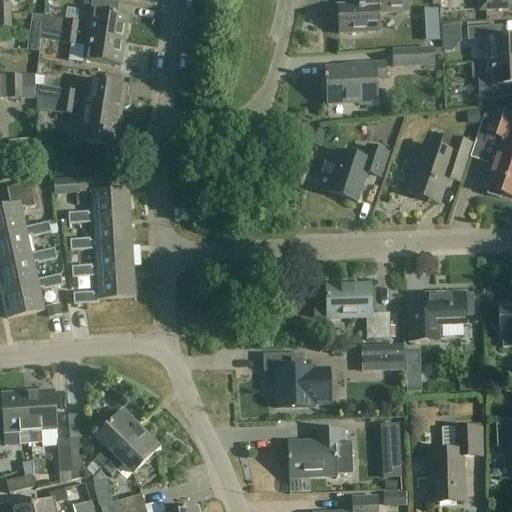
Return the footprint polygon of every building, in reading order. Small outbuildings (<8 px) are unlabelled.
[(378,15),(392,14),(409,14),(408,0),(359,0),(360,5),(338,6),(339,35),(379,33),(378,15)] [(426,0),(427,6),(418,7),(419,21),(437,19),(436,7),(439,7),(438,0),(426,0)] [(511,0),(479,0),(480,11),(511,9),(511,0)] [(0,17),(10,17),(10,5),(0,5),(0,17)] [(89,24),(66,21),(44,18),(42,30),(124,42),(128,16),(112,14),(91,11),(89,24)] [(10,17),(0,17),(0,28),(10,28),(10,17)] [(486,40),(488,64),(511,62),(511,38),(503,39),(502,27),(467,29),(467,41),(486,40)] [(124,42),(42,30),(41,41),(85,48),(83,62),(120,67),(124,42)] [(432,50),(393,52),(393,68),(433,66),(432,50)] [(511,62),(488,64),(488,76),(477,77),(479,100),(506,98),(505,87),(511,86),(511,62)] [(386,80),(385,64),(357,66),(357,68),(325,69),(327,106),(358,104),(358,106),(377,105),(376,81),(386,80)] [(0,88),(35,88),(35,76),(0,76),(0,88)] [(37,99),(61,102),(121,112),(122,110),(125,110),(129,108),(130,101),(127,97),(124,97),(125,86),(88,80),(86,94),(39,87),(37,99)] [(0,100),(22,100),(35,99),(35,88),(0,88),(0,124),(2,125),(1,114),(0,114),(0,100)] [(115,149),(121,112),(61,102),(59,114),(82,118),(80,131),(77,131),(76,143),(115,149)] [(487,108),(475,141),(483,144),(487,135),(505,142),(511,122),(511,106),(500,107),(499,112),(487,108)] [(469,148),(453,143),(442,139),(437,152),(424,147),(408,191),(437,201),(448,171),(459,175),(469,148)] [(487,195),(501,200),(502,195),(511,198),(511,148),(497,143),(490,165),(494,166),(486,190),(488,191),(487,195)] [(379,177),(387,153),(367,146),(362,160),(340,152),(327,193),(356,203),(366,172),(379,177)] [(78,179),(53,181),(54,196),(79,195),(78,179)] [(0,207),(0,235),(27,230),(27,228),(23,210),(36,207),(31,183),(8,188),(12,205),(0,207)] [(128,190),(91,192),(92,213),(68,214),(69,225),(93,224),(92,219),(130,217),(128,190)] [(92,219),(93,224),(94,239),(69,241),(70,252),(94,250),(94,247),(131,244),(130,217),(92,219)] [(50,222),(27,228),(27,230),(0,235),(0,264),(33,257),(33,254),(29,238),(53,233),(50,222)] [(94,247),(94,250),(95,266),(71,268),(72,279),(96,277),(96,274),(133,272),(131,244),(94,247)] [(0,264),(0,284),(2,292),(39,284),(39,280),(35,265),(59,259),(56,249),(33,254),(33,257),(0,264)] [(96,274),(96,277),(97,293),(73,294),(73,305),(99,304),(98,301),(134,299),(133,272),(96,274)] [(2,292),(8,319),(45,311),(41,291),(64,285),(62,275),(39,280),(39,284),(2,292)] [(371,286),(327,287),(327,302),(315,303),(315,320),(327,319),(327,321),(366,320),(367,341),(391,341),(390,314),(372,315),(371,286)] [(471,295),(424,297),(424,309),(407,309),(408,344),(433,343),(432,327),(464,326),(464,318),(472,318),(471,295)] [(499,338),(501,338),(501,349),(511,348),(511,304),(497,306),(499,338)] [(417,353),(405,353),(405,365),(417,365),(417,353)] [(303,370),(302,355),(262,356),(263,372),(278,371),(279,387),(275,387),(276,409),(313,408),(313,406),(329,405),(328,369),(303,370)] [(365,377),(390,376),(389,355),(364,356),(365,377)] [(418,381),(406,381),(406,393),(418,393),(418,381)] [(54,392),(28,393),(31,432),(30,432),(31,444),(42,444),(41,432),(57,431),(54,392)] [(31,432),(28,393),(1,395),(4,434),(18,433),(19,445),(31,444),(30,432),(31,432)] [(102,468),(141,430),(122,411),(95,439),(109,452),(104,457),(101,454),(95,461),(102,468)] [(511,478),(511,419),(495,421),(496,446),(508,446),(510,478),(511,478)] [(483,457),(482,429),(456,430),(456,452),(429,453),(431,504),(421,504),(421,506),(464,504),(462,458),(483,457)] [(114,468),(119,463),(132,475),(159,448),(141,430),(102,468),(111,477),(117,471),(114,468)] [(342,431),(344,431),(344,430),(310,431),(310,432),(314,432),(315,445),(289,446),(289,442),(286,442),(288,487),(289,487),(289,478),(334,476),(334,481),(336,481),(336,477),(352,476),(351,444),(343,445),(342,431)] [(80,439),(69,440),(72,474),(82,473),(80,439)] [(59,475),(72,474),(69,440),(57,441),(59,475)] [(10,494),(35,488),(32,477),(32,462),(22,465),(25,478),(7,483),(10,494)] [(128,511),(145,507),(141,496),(101,508),(101,511),(128,511)] [(376,511),(376,499),(351,500),(351,511),(376,511)] [(73,511),(93,511),(91,502),(72,507),(73,511)] [(15,511),(52,511),(51,503),(15,511)]
